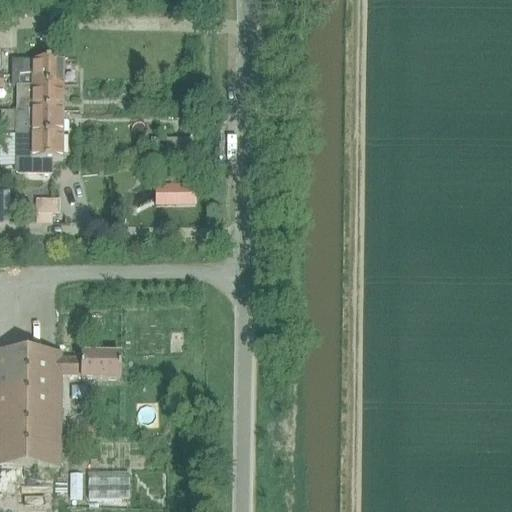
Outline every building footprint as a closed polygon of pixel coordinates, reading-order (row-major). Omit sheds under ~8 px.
[(63,88),(64,63),(12,63),(12,87),(20,87),(20,88),(63,88)] [(63,88),(20,88),(17,88),(17,112),(63,113),(63,88)] [(63,137),(63,113),(17,112),(16,115),(2,115),(2,134),(16,134),(16,137),(63,137)] [(62,162),(63,137),(16,137),(16,176),(19,180),(51,180),(51,162),(62,162)] [(56,229),(55,207),(33,208),(33,230),(56,229)] [(118,381),(118,357),(79,356),(79,361),(59,361),(59,356),(0,355),(0,469),(58,470),(59,379),(79,379),(79,381),(118,381)] [(114,474),(74,474),(74,499),(114,499),(114,474)]
